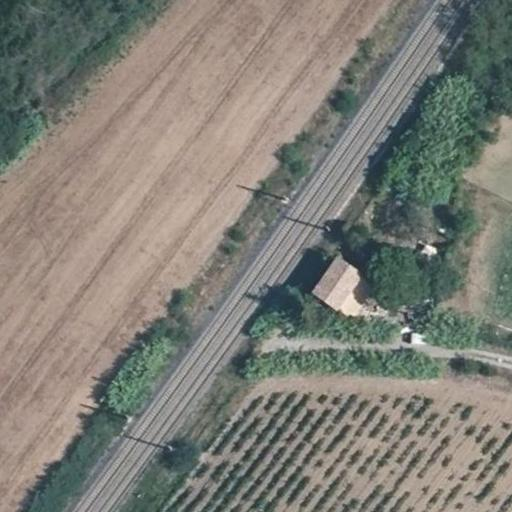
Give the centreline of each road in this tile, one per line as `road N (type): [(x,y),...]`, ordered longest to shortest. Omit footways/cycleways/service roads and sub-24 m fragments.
road 1 (unclassified): [(278,351),(406,348),(511,365)]
road 2 (track): [(0,161),(150,0)]
